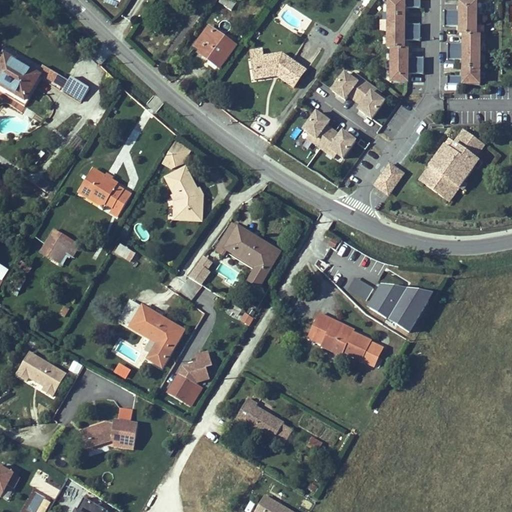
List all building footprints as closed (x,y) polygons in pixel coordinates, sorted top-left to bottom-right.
[(231,0),(220,0),(219,2),(232,11),(237,3),(231,0)] [(420,0),(386,0),(385,47),(390,47),(389,82),(407,83),(407,73),(423,73),(423,59),(407,59),(407,49),(403,49),(403,39),(419,39),(419,25),(404,24),(404,7),(420,7),(420,0)] [(476,35),(476,1),(458,1),(458,11),(446,11),(446,25),(458,25),(458,32),(463,32),(463,45),(449,45),(449,59),(462,59),(462,76),(447,76),(447,85),(480,85),(480,35),(476,35)] [(209,27),(195,46),(201,50),(199,53),(208,60),(210,57),(222,66),(236,47),(209,27)] [(251,59),(254,59),(263,57),(262,50),(250,52),(251,59)] [(283,54),(263,57),(254,59),(258,78),(278,74),(281,77),(279,79),(294,89),(307,72),(283,54)] [(0,62),(0,78),(5,81),(1,88),(23,102),(40,77),(5,56),(0,62)] [(222,66),(210,57),(208,60),(220,68),(222,66)] [(351,77),(344,72),(332,89),(344,98),(348,94),(362,104),(358,109),(373,119),(386,101),(380,96),(383,93),(354,72),(351,77)] [(90,89),(72,77),(63,91),(81,102),(90,89)] [(330,122),(316,112),(303,129),(311,135),(308,139),(333,158),(337,153),(343,158),(355,141),(342,131),(339,136),(326,127),(330,122)] [(463,127),(455,138),(478,155),(486,144),(463,127)] [(453,200),(483,159),(478,155),(455,138),(449,145),(446,143),(421,176),(453,200)] [(180,164),(188,150),(175,143),(163,164),(169,169),(180,164)] [(406,173),(390,162),(373,185),(389,197),(406,173)] [(165,178),(173,193),(171,194),(176,201),(175,212),(188,213),(188,223),(205,223),(205,214),(197,214),(198,208),(197,201),(194,195),(198,194),(197,190),(185,168),(165,178)] [(92,173),(81,192),(105,206),(113,211),(110,215),(118,220),(131,198),(115,189),(116,187),(92,173)] [(52,190),(43,185),(40,191),(48,197),(52,190)] [(102,211),(105,206),(81,192),(78,197),(102,211)] [(167,222),(188,223),(188,213),(175,212),(176,201),(171,194),(166,196),(168,206),(167,222)] [(197,214),(205,214),(205,207),(204,200),(201,194),(198,194),(194,195),(197,201),(198,208),(197,214)] [(68,219),(55,211),(30,252),(52,265),(46,273),(63,283),(82,251),(57,236),(68,219)] [(237,226),(232,222),(215,250),(226,257),(229,252),(255,268),(247,281),(260,289),(283,251),(238,224),(237,226)] [(331,233),(324,241),(334,248),(340,240),(331,233)] [(131,262),(136,253),(120,244),(115,253),(131,262)] [(202,286),(211,273),(208,270),(214,263),(203,256),(189,276),(202,286)] [(366,302),(374,288),(355,277),(348,291),(366,302)] [(434,294),(381,285),(367,307),(410,333),(434,294)] [(129,305),(124,316),(136,323),(142,312),(129,305)] [(388,352),(354,332),(352,335),(335,326),(339,320),(324,311),(311,334),(325,342),(324,346),(343,356),(346,350),(379,369),(388,352)] [(179,346),(183,337),(163,326),(164,324),(142,312),(136,323),(124,316),(118,326),(159,347),(150,363),(164,371),(173,354),(170,352),(175,343),(179,346)] [(254,318),(244,312),(240,320),(250,325),(254,318)] [(335,326),(352,335),(354,332),(355,330),(339,320),(335,326)] [(163,326),(183,337),(185,335),(164,324),(163,326)] [(32,360),(19,382),(29,388),(32,385),(48,394),(46,397),(56,403),(68,380),(32,360)] [(78,373),(81,364),(73,362),(70,371),(78,373)] [(114,373),(127,378),(130,369),(118,364),(114,373)] [(169,396),(186,406),(197,388),(179,378),(169,396)] [(235,428),(244,434),(248,428),(261,437),(286,451),(295,435),(257,414),(258,411),(248,405),(235,428)] [(131,420),(133,409),(119,407),(118,418),(131,420)] [(89,448),(113,441),(136,434),(139,423),(114,419),(82,427),(89,448)] [(261,437),(248,428),(244,434),(258,442),(261,437)] [(134,449),(136,434),(113,441),(114,447),(134,449)] [(312,437),(307,447),(318,452),(323,442),(312,437)] [(0,497),(1,498),(15,471),(0,462),(0,497)] [(63,506),(76,485),(67,480),(55,501),(63,506)] [(295,511),(266,495),(255,511),(295,511)] [(108,511),(109,511),(85,497),(78,511),(79,511),(108,511)]
